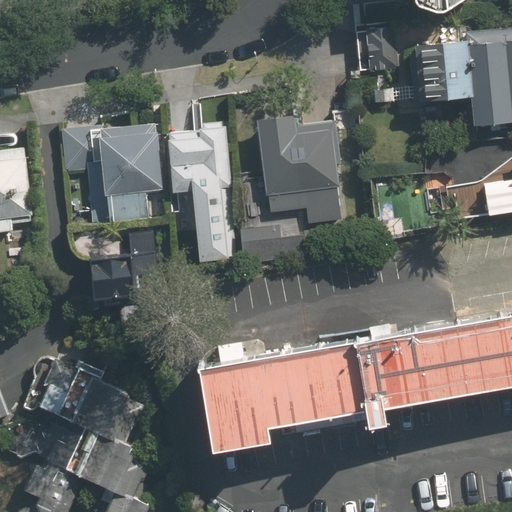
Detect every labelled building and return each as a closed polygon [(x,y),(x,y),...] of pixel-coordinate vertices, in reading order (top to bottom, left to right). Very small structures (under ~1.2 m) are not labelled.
[(420,0),(445,11),(461,0),(420,0)] [(406,25),(365,29),(370,78),(410,74),(406,25)] [(511,32),(419,42),(425,100),(476,95),(479,124),(511,120),(511,32)] [(199,104),(166,107),(173,190),(194,188),(200,260),(237,257),(226,121),(200,123),(199,104)] [(296,114),(257,119),(269,211),(307,206),(310,221),(346,216),(334,128),(298,132),(296,114)] [(57,127),(60,172),(93,170),(96,222),(150,218),(148,189),(165,188),(160,121),(57,127)] [(15,220),(36,218),(29,146),(0,148),(0,230),(16,229),(15,220)] [(511,182),(485,187),(490,218),(511,214),(511,182)] [(308,254),(305,233),(282,237),(280,221),(240,226),(246,263),(308,254)] [(489,224),(449,233),(458,274),(498,265),(489,224)] [(134,254),(93,256),(94,283),(136,281),(134,254)] [(511,310),(204,363),(218,443),(276,433),(274,422),(511,381),(511,310)] [(100,377),(62,358),(40,401),(78,420),(100,377)] [(0,380),(0,420),(13,416),(0,380)] [(145,499),(167,455),(89,417),(68,461),(118,486),(106,511),(167,511),(169,509),(145,499)] [(37,459),(18,498),(43,511),(42,511),(67,511),(83,482),(37,459)]
